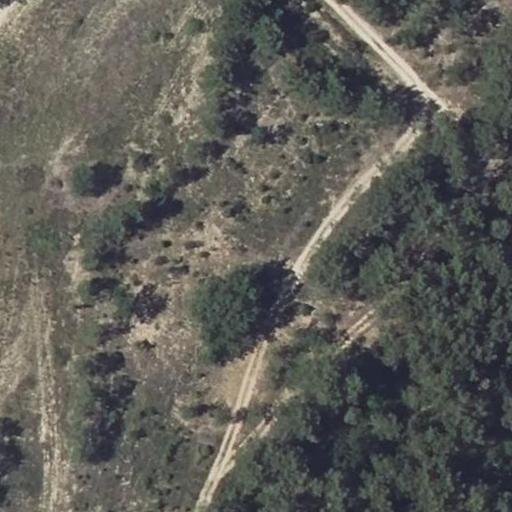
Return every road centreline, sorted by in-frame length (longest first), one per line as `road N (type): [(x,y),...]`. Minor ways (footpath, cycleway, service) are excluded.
road 1 (track): [(199,511),(296,275),(335,211),(414,133),(421,114),(421,89),(338,0)]
road 2 (track): [(213,476),(365,323),(511,153)]
road 3 (track): [(511,194),(453,116),(421,89)]
